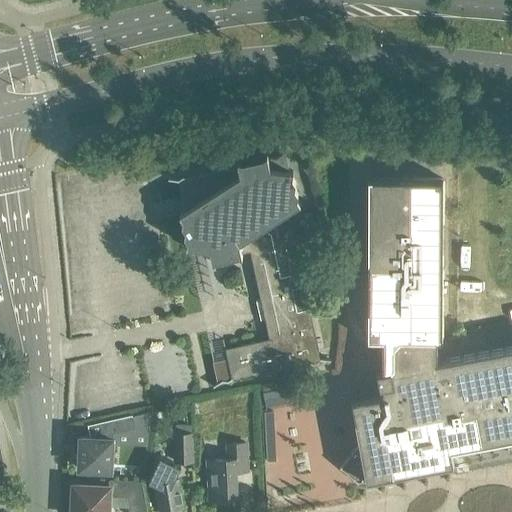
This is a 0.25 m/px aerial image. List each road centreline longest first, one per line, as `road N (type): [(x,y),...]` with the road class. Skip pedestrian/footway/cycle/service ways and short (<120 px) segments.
road 1 (primary): [(3,114),(286,60),(511,71)]
road 2 (residential): [(42,462),(33,324),(3,114)]
road 3 (primary): [(330,0),(252,7),(0,63)]
road 4 (residential): [(0,302),(42,462)]
road 5 (primary): [(511,15),(353,0)]
